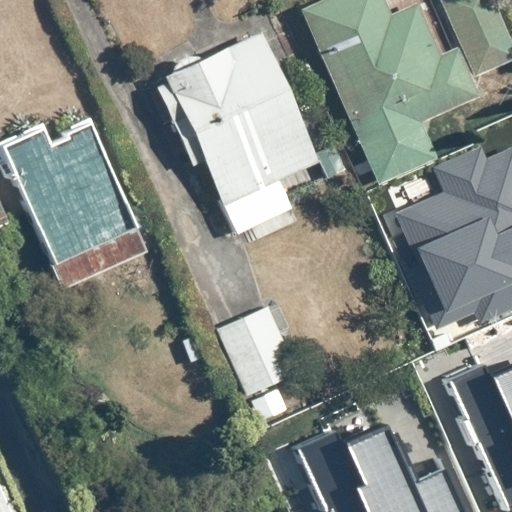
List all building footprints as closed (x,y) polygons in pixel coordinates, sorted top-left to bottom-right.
[(387,16),(380,0),(326,0),(301,11),(377,183),(435,157),(420,123),(478,98),(456,48),(438,56),(415,4),(387,16)] [(511,46),(492,0),(440,0),(473,77),(511,60),(511,46)] [(318,163),(258,31),(159,75),(163,83),(153,88),(189,166),(199,161),(220,207),(318,163)] [(45,145),(37,127),(0,142),(0,157),(48,268),(134,231),(86,121),(61,131),(64,137),(45,145)] [(511,156),(507,145),(480,158),(475,145),(426,167),(436,189),(389,210),(409,255),(396,260),(428,331),(467,314),(472,325),(511,306),(511,156)] [(297,371),(266,305),(213,329),(244,395),(297,371)] [(477,361),(436,379),(464,443),(471,440),(502,508),(511,503),(511,356),(481,370),(477,361)] [(328,429),(287,447),(316,511),(323,508),(324,511),(458,511),(439,469),(410,482),(387,430),(376,435),(370,421),(332,438),(328,429)]
